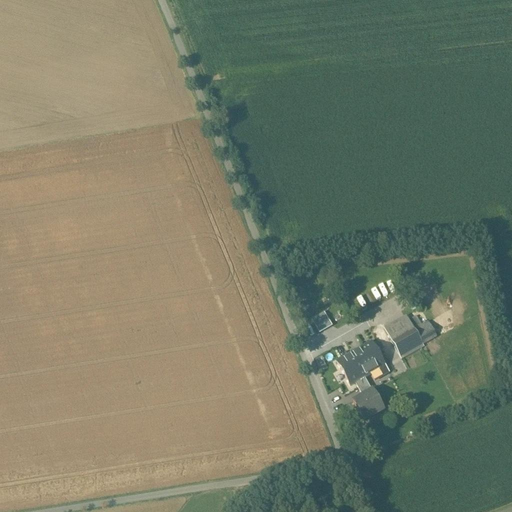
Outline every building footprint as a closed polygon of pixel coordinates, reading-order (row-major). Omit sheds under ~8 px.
[(376,287),(348,303),(356,319),(384,303),(376,287)] [(323,334),(335,327),(327,312),(314,319),(323,334)] [(413,328),(390,341),(399,358),(422,345),(436,334),(431,328),(418,338),(413,328)] [(370,343),(364,347),(361,341),(350,347),(354,354),(367,377),(384,367),(370,343)] [(354,354),(338,364),(350,386),(355,384),(364,378),(367,377),(354,354)] [(390,367),(374,374),(377,380),(393,373),(390,367)] [(364,378),(355,384),(363,398),(354,403),(365,422),(384,412),(372,392),(364,378)]
